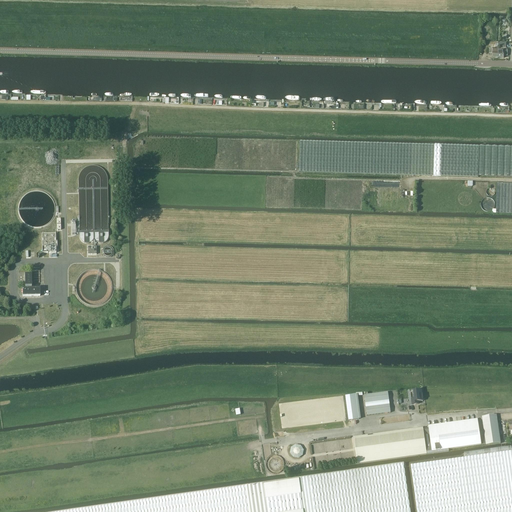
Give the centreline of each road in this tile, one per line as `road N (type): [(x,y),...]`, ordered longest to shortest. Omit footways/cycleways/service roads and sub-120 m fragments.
road 1 (track): [(0,101),(511,117)]
road 2 (tertiary): [(511,64),(0,51)]
road 3 (track): [(0,455),(265,415)]
